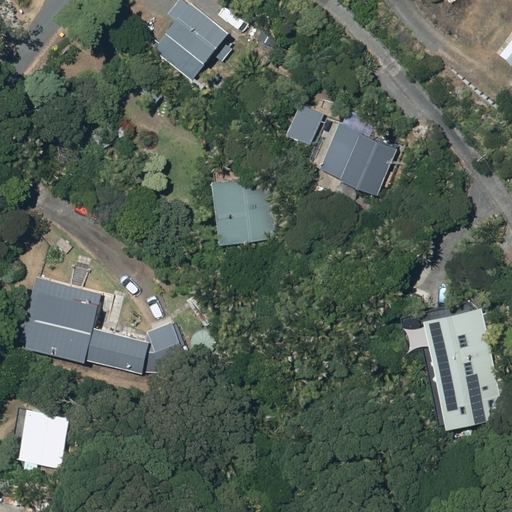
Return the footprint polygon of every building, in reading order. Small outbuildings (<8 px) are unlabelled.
[(194,81),(230,34),(191,4),(188,8),(179,1),(168,14),(178,21),(155,50),(194,81)] [(301,103),(286,137),(309,148),(325,115),(301,103)] [(318,171),(378,197),(398,150),(337,124),(318,171)] [(215,180),(220,245),(279,240),(273,175),(215,180)] [(36,278),(22,344),(144,371),(161,374),(189,366),(171,323),(148,332),(151,340),(96,328),(103,293),(36,278)] [(506,419),(482,309),(425,321),(449,431),(506,419)] [(28,413),(19,462),(61,469),(70,420),(28,413)]
